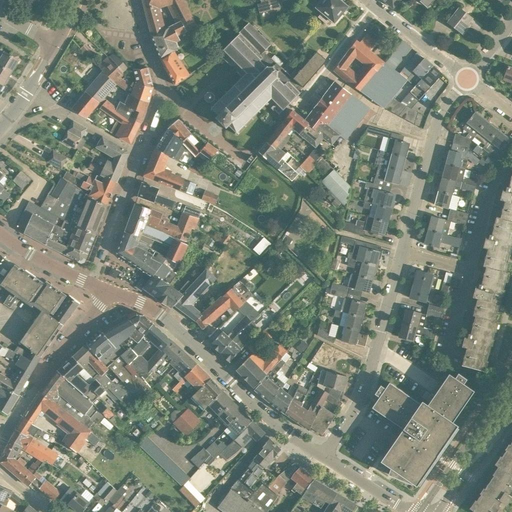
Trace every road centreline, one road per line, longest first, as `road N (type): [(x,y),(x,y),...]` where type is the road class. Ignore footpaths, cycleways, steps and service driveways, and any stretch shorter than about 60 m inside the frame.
road 1 (residential): [(323,458),(263,414),(160,314),(110,291)]
road 2 (residential): [(323,458),(361,399),(403,251)]
road 3 (residential): [(91,284),(161,94)]
road 4 (residential): [(403,251),(434,126),(466,81)]
road 5 (residential): [(7,427),(110,291)]
road 6 (secondary): [(511,376),(419,511)]
road 7 (secondary): [(437,511),(511,399)]
road 8 (residential): [(295,106),(375,6)]
road 9 (residential): [(469,266),(492,176),(511,151)]
